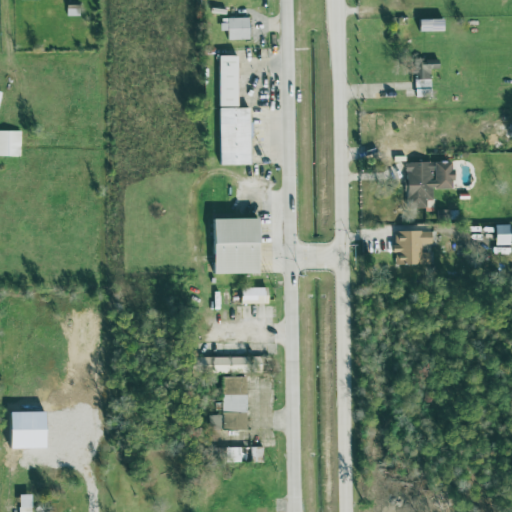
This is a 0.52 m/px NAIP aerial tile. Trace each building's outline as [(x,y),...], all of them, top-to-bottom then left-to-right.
[(247,18),(219,19),(219,31),(226,31),(226,41),(247,40),(247,18)] [(248,165),(247,108),(235,108),(234,56),(216,56),(217,165),(248,165)] [(429,69),(437,69),(437,59),(411,59),(412,97),(429,97),(429,69)] [(0,156),(19,157),(18,131),(0,131),(0,156)] [(431,189),(450,189),(450,162),(405,162),(405,208),(425,208),(425,201),(431,201),(431,189)] [(213,222),(213,273),(259,273),(259,222),(213,222)] [(511,225),(493,226),(493,245),(511,244),(511,225)] [(394,265),(427,265),(427,253),(420,253),(420,244),(431,244),(431,231),(392,232),(392,253),(394,253),(394,265)] [(265,304),(265,288),(238,288),(238,304),(265,304)] [(193,358),(194,373),(259,372),(259,357),(193,358)] [(244,378),(219,377),(219,416),(206,416),(206,430),(243,430),(244,378)] [(241,463),(242,448),(223,448),(223,463),(241,463)] [(16,495),(15,511),(30,511),(30,495),(16,495)]
